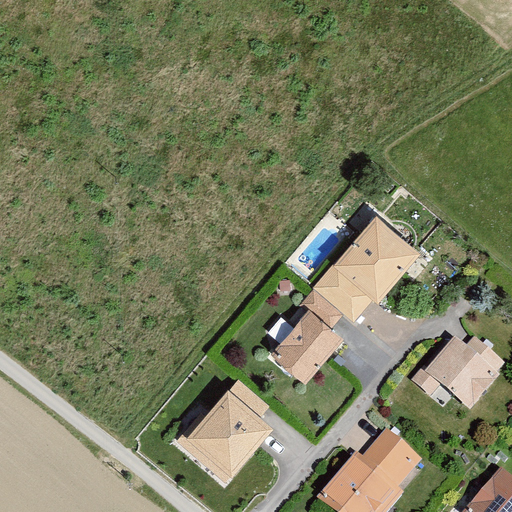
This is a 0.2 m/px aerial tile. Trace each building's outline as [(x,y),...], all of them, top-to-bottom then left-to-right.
[(371,214),(330,262),(371,298),(413,249),(371,214)] [(329,267),(313,287),(353,319),(369,299),(329,267)] [(342,310),(312,287),(300,302),(330,325),(342,310)] [(336,333),(304,306),(267,349),(300,376),(336,333)] [(451,339),(424,371),(465,405),(501,362),(472,337),(462,348),(451,339)] [(230,386),(228,384),(204,412),(201,410),(176,439),(225,481),(274,423),(261,413),(269,404),(237,377),(230,386)] [(354,453),(317,494),(337,511),(381,511),(399,492),(393,486),(417,459),(383,429),(358,457),(354,453)] [(511,511),(511,484),(496,470),(459,511),(511,511)]
